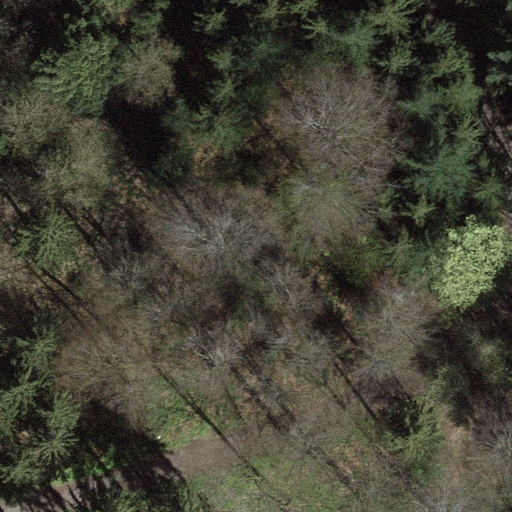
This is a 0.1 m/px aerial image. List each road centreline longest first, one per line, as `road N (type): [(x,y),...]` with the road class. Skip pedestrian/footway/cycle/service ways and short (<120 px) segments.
road 1 (track): [(511,284),(477,335),(415,384),(61,511)]
road 2 (track): [(511,149),(430,0)]
